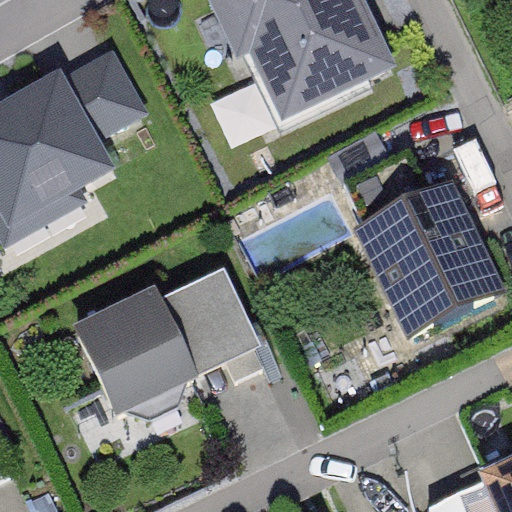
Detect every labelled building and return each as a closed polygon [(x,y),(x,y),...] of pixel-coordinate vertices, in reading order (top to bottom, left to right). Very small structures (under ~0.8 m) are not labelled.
[(351,0),(220,0),(216,2),(243,60),(256,54),(288,121),(387,75),(351,0)] [(114,65),(0,128),(0,195),(16,224),(103,175),(89,149),(143,118),(114,65)] [(371,238),(368,239),(416,340),(498,300),(450,200),(436,207),(412,158),(348,189),(371,238)] [(156,303),(80,339),(120,422),(230,371),(238,387),(268,373),(226,285),(162,315),(156,303)] [(0,475),(12,470),(0,444),(0,475)] [(511,511),(511,477),(442,511),(511,511)]
